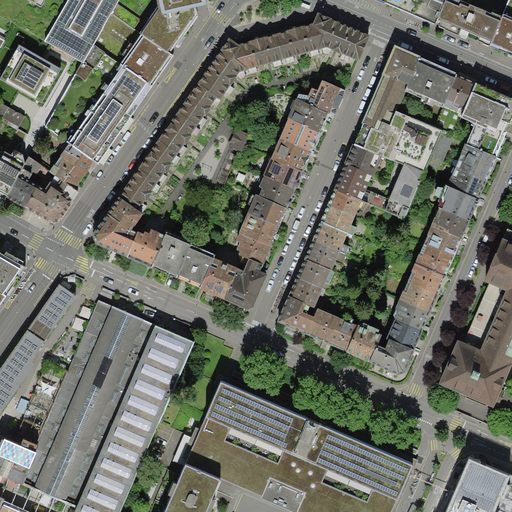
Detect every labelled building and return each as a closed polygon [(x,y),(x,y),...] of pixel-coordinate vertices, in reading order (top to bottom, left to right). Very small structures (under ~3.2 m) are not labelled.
[(0,0),(0,16),(45,42),(68,0),(0,0)] [(68,0),(45,42),(45,43),(56,49),(81,63),(91,46),(110,14),(115,5),(117,0),(68,0)] [(139,35),(167,55),(195,16),(194,12),(193,7),(188,8),(186,0),(155,0),(157,8),(139,35)] [(435,23),(445,0),(381,0),(389,4),(435,23)] [(454,35),(459,38),(460,35),(489,47),(501,18),(491,13),(490,15),(456,0),(455,3),(447,0),(445,0),(435,23),(435,24),(444,28),(443,31),(454,35)] [(511,57),(511,0),(509,0),(501,18),(489,47),(501,52),(511,57)] [(110,14),(132,30),(139,21),(115,5),(110,14)] [(160,74),(171,58),(167,55),(139,35),(132,30),(110,14),(91,46),(151,87),(160,74)] [(317,16),(313,26),(312,26),(319,49),(326,47),(332,50),(332,51),(340,54),(357,61),(367,38),(339,26),(317,16)] [(287,32),(287,33),(275,37),(281,59),(318,49),(319,49),(312,26),(300,30),(300,29),(293,31),(287,32)] [(250,44),(238,47),(244,70),(245,70),(281,59),(275,37),(263,40),(262,39),(256,41),(250,43),(250,44)] [(238,72),(244,70),(238,47),(228,41),(206,73),(198,86),(215,97),(214,98),(218,100),(228,85),(229,86),(234,79),(233,78),(238,72)] [(52,56),(56,49),(45,43),(41,50),(52,56)] [(68,87),(124,126),(136,108),(151,87),(91,46),(81,63),(68,87)] [(440,134),(440,132),(432,129),(395,113),(404,92),(418,60),(403,53),(395,49),(362,125),(364,126),(357,140),(355,146),(379,156),(406,167),(423,174),(429,158),(440,134)] [(51,81),(37,74),(39,71),(28,64),(27,67),(4,54),(0,61),(0,81),(38,103),(51,81)] [(418,60),(404,92),(441,108),(455,76),(436,67),(418,60)] [(440,134),(451,139),(460,119),(475,84),(463,79),(455,76),(441,108),(432,129),(440,132),(440,134)] [(326,114),(333,117),(337,107),(344,92),(321,82),(317,92),(312,89),(310,93),(311,97),(307,106),(326,114)] [(475,84),(460,119),(474,125),(465,145),(495,158),(503,138),(511,117),(511,100),(490,91),(475,84)] [(207,108),(214,98),(215,97),(198,86),(187,100),(178,114),(195,126),(202,115),(204,116),(209,109),(207,108)] [(124,126),(68,87),(45,128),(69,144),(92,161),(97,164),(109,147),(124,126)] [(288,120),(318,133),(321,126),(326,114),(307,106),(299,102),(294,113),(291,111),(287,120),(288,120)] [(7,109),(2,118),(18,127),(23,118),(7,109)] [(188,136),(195,126),(178,114),(163,135),(158,142),(175,154),(183,143),(184,145),(189,137),(188,136)] [(283,141),(309,153),(313,145),(318,133),(288,120),(284,129),(288,130),(283,141)] [(229,146),(240,151),(246,137),(235,132),(229,146)] [(429,158),(441,163),(451,139),(440,134),(429,158)] [(274,161),(301,172),(304,164),(309,153),(283,141),(278,152),(275,150),(271,159),(274,161)] [(147,158),(138,170),(155,182),(163,172),(164,173),(169,165),(168,164),(175,154),(158,142),(147,158)] [(92,161),(69,144),(60,157),(84,173),(87,168),(92,161)] [(379,156),(355,146),(353,145),(348,158),(345,165),(367,174),(371,176),(379,156)] [(495,158),(465,145),(461,155),(465,157),(459,170),(484,181),(489,171),(495,158)] [(37,152),(32,149),(28,158),(32,161),(37,152)] [(49,173),(60,180),(73,189),(78,182),(84,173),(60,157),(49,173)] [(20,170),(0,158),(0,193),(6,196),(20,170)] [(31,175),(37,164),(32,161),(28,158),(21,169),(30,174),(31,175)] [(433,181),(441,163),(429,158),(423,174),(421,176),(433,181)] [(266,179),(293,191),(293,190),(296,184),(301,172),(274,161),(270,171),(266,169),(263,177),(266,179)] [(334,190),(360,201),(387,213),(391,202),(364,190),(367,183),(364,181),(367,174),(345,165),(339,178),(334,190)] [(391,202),(387,213),(397,217),(403,220),(421,176),(423,174),(406,167),(391,202)] [(20,170),(6,196),(13,201),(25,207),(36,187),(26,181),(30,174),(21,169),(20,170)] [(155,182),(138,170),(126,188),(119,199),(136,211),(143,200),(145,201),(150,194),(148,193),(155,182)] [(484,181),(459,170),(455,179),(451,177),(447,187),(477,200),(479,193),(485,182),(484,181)] [(259,198),(285,209),(287,204),(293,191),(266,179),(259,198)] [(25,207),(50,222),(57,220),(62,214),(77,192),(73,189),(60,180),(55,188),(49,184),(44,191),(36,187),(25,207)] [(440,203),(438,208),(442,210),(467,221),(471,212),(472,209),(473,210),(477,200),(447,187),(444,186),(437,202),(440,203)] [(327,206),(353,217),(360,201),(334,190),(328,203),(327,206)] [(247,214),(277,227),(280,220),(285,209),(259,198),(255,196),(247,214)] [(119,199),(118,199),(111,209),(107,215),(126,228),(129,230),(133,225),(141,214),(136,211),(119,199)] [(323,216),(320,222),(346,233),(353,217),(327,206),(323,216)] [(467,221),(442,210),(438,219),(435,218),(431,227),(459,239),(462,233),(468,221),(467,221)] [(243,235),(269,246),(273,238),(277,227),(247,214),(244,222),(248,224),(243,235)] [(126,228),(107,215),(93,235),(95,244),(107,248),(126,257),(134,239),(125,235),(123,232),(126,228)] [(394,224),(400,227),(403,220),(397,217),(394,224)] [(312,241),(338,252),(346,233),(320,222),(314,235),(312,241)] [(427,236),(430,237),(426,247),(452,258),(454,253),(459,239),(431,227),(427,236)] [(511,232),(506,230),(494,258),(491,257),(490,261),(492,262),(491,264),(484,280),(489,282),(462,344),(458,342),(445,372),(444,371),(441,377),(442,377),(440,383),(456,389),(468,394),(467,396),(487,404),(488,403),(491,405),(509,364),(507,364),(511,352),(511,232)] [(137,233),(134,239),(126,257),(138,262),(151,267),(162,241),(157,239),(159,234),(150,231),(148,235),(143,233),(142,235),(137,233)] [(164,273),(175,278),(189,245),(190,243),(166,233),(162,241),(151,267),(164,273)] [(242,256),(261,265),(264,258),(269,246),(243,235),(236,250),(240,252),(239,255),(242,256)] [(328,270),(329,270),(338,252),(312,241),(307,254),(304,259),(328,270)] [(188,283),(199,288),(210,263),(214,255),(189,245),(175,278),(188,283)] [(452,258),(426,247),(422,256),(419,255),(415,264),(444,276),(446,272),(452,258)] [(0,253),(0,293),(4,296),(12,286),(14,288),(20,279),(18,278),(24,268),(16,263),(18,260),(7,254),(5,252),(3,256),(0,253)] [(251,307),(265,275),(258,272),(261,265),(242,256),(238,265),(245,268),(242,276),(235,273),(224,298),(233,302),(247,309),(251,307)] [(296,278),(320,288),(328,270),(304,259),(299,272),(296,278)] [(210,263),(199,288),(209,292),(224,298),(235,273),(226,269),(227,265),(218,261),(216,265),(210,263)] [(415,264),(411,272),(415,274),(410,284),(436,295),(438,289),(444,276),(415,264)] [(288,297),(304,303),(312,307),(320,288),(296,278),(291,291),(288,297)] [(406,293),(403,291),(399,300),(428,313),(431,307),(436,295),(410,284),(406,293)] [(58,285),(26,331),(42,343),(74,297),(62,288),(58,285)] [(304,303),(288,297),(277,322),(288,326),(306,334),(313,318),(300,312),(304,303)] [(395,310),(398,311),(395,320),(420,331),(424,322),(428,313),(399,300),(395,310)] [(180,368),(181,368),(194,338),(169,328),(168,331),(162,329),(163,326),(157,325),(157,327),(98,302),(83,336),(79,333),(77,337),(82,340),(33,451),(4,439),(0,447),(0,475),(20,484),(20,483),(76,507),(74,511),(27,511),(0,500),(0,511),(118,511),(161,413),(180,368)] [(371,310),(365,307),(356,327),(346,351),(355,355),(369,361),(375,346),(380,336),(375,334),(377,330),(365,325),(371,310)] [(327,343),(338,319),(316,310),(313,318),(306,334),(315,338),(327,343)] [(346,351),(356,327),(338,319),(327,343),(333,346),(346,351)] [(395,320),(387,339),(389,340),(412,350),(413,347),(420,331),(395,320)] [(0,372),(18,385),(19,385),(18,384),(20,381),(17,379),(42,343),(26,331),(0,368),(0,372)] [(389,340),(385,350),(375,346),(369,361),(397,373),(403,371),(405,366),(412,350),(389,340)] [(232,375),(246,381),(247,376),(234,370),(232,375)] [(0,411),(18,385),(0,372),(0,411)] [(185,461),(220,477),(280,503),(300,511),(390,511),(412,462),(301,414),(220,380),(185,461)] [(278,394),(300,404),(302,400),(280,390),(278,394)] [(311,409),(333,419),(335,414),(312,404),(311,409)] [(402,448),(416,454),(418,450),(404,444),(402,448)] [(215,498),(211,496),(212,495),(220,477),(185,461),(177,480),(174,479),(168,492),(171,494),(165,508),(175,511),(205,511),(207,508),(210,510),(215,498)] [(511,511),(511,479),(495,473),(470,462),(447,511),(488,511),(491,507),(504,511),(511,511)]
